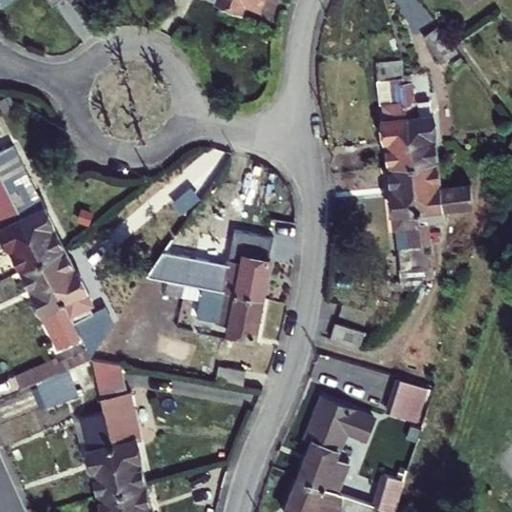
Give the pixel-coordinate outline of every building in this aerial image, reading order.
[(56,0),(66,10),(77,0),(56,0)] [(454,19),(437,30),(454,55),(470,43),(454,19)] [(408,160),(427,159),(423,68),(422,51),(421,36),(415,37),(415,39),(398,40),(402,135),(406,134),(408,160)] [(423,68),(427,159),(447,158),(446,133),(455,132),(454,112),(452,112),(451,92),(434,94),(433,67),(423,68)] [(0,143),(0,156),(44,238),(63,228),(52,206),(59,202),(41,170),(34,174),(14,136),(0,143)] [(0,220),(6,231),(13,227),(25,249),(44,238),(0,156),(0,220)] [(448,182),(447,158),(427,159),(431,250),(442,249),(441,218),(458,217),(458,202),(484,200),(484,179),(448,182)] [(422,251),(431,250),(427,159),(408,160),(408,184),(400,185),(402,226),(421,226),(422,251)] [(75,249),(63,228),(44,238),(65,277),(91,263),(82,245),(75,249)] [(36,270),(29,274),(58,327),(84,313),(73,292),(65,277),(44,238),(25,249),(36,270)] [(187,247),(180,244),(174,255),(180,259),(187,247)] [(244,261),(229,258),(223,289),(266,297),(273,258),(246,253),(244,261)] [(208,276),(186,273),(184,283),(206,287),(208,276)] [(204,296),(206,287),(184,283),(183,292),(204,296)] [(81,287),(73,292),(84,313),(92,308),(81,287)] [(259,336),(266,297),(223,289),(217,321),(234,324),(232,332),(259,336)] [(157,302),(150,298),(144,309),(150,312),(157,302)] [(97,324),(92,327),(98,339),(104,336),(97,324)] [(450,359),(423,352),(420,364),(446,372),(450,359)] [(68,357),(28,366),(30,378),(71,370),(68,357)] [(118,392),(135,472),(155,468),(150,443),(154,441),(150,423),(155,422),(150,395),(145,396),(139,368),(113,365),(118,392)] [(77,372),(45,378),(50,401),(82,395),(77,372)] [(393,411),(425,418),(431,387),(400,380),(393,411)] [(110,451),(115,477),(135,472),(118,392),(89,399),(100,453),(110,451)] [(359,427),(334,420),(330,433),(355,441),(359,427)] [(338,442),(312,435),(299,472),(342,487),(353,455),(335,450),(338,442)] [(160,492),(155,468),(135,472),(143,511),(156,511),(173,508),(169,490),(160,492)] [(114,507),(115,511),(143,511),(135,472),(115,477),(119,494),(109,497),(112,507),(114,507)] [(358,492),(342,487),(299,472),(288,510),(294,511),(339,511),(344,499),(376,509),(379,499),(358,492)] [(361,483),(358,492),(379,499),(383,490),(361,483)]
